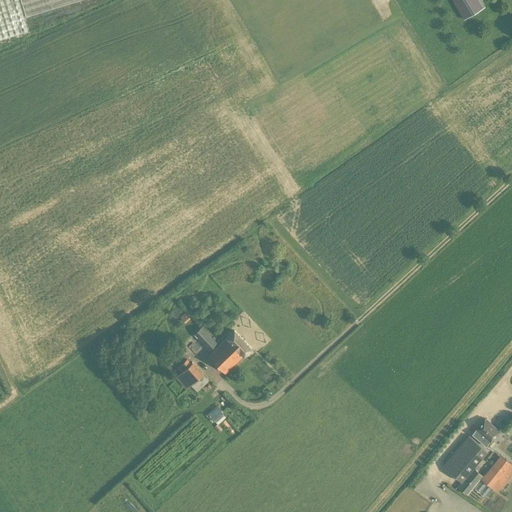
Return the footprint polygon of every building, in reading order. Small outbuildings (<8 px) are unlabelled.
[(0,0),(0,39),(4,38),(28,31),(18,0),(0,0)] [(20,0),(25,17),(63,5),(80,0),(20,0)] [(261,6),(251,11),(244,0),(222,0),(256,59),(275,49),(258,19),(266,15),(261,6)] [(298,0),(268,0),(289,37),(312,24),(298,0)] [(350,0),(344,0),(327,10),(336,25),(357,12),(350,0)] [(451,0),(452,2),(463,19),(484,6),(480,0),(451,0)] [(201,326),(193,334),(208,351),(216,343),(201,326)] [(225,373),(232,366),(251,347),(234,330),(227,337),(209,355),(225,373)] [(186,389),(189,385),(195,392),(209,380),(203,373),(193,361),(181,372),(175,377),(186,389)] [(216,406),(207,414),(213,420),(222,412),(216,406)] [(475,429),(471,433),(482,443),(486,446),(490,441),(499,431),(484,418),(475,429)] [(458,449),(444,466),(460,479),(471,466),(484,450),(469,437),(458,449)] [(460,479),(456,484),(467,493),(480,478),(482,476),(471,466),(460,479)] [(482,476),(480,478),(497,493),(508,480),(490,466),(482,476)]
